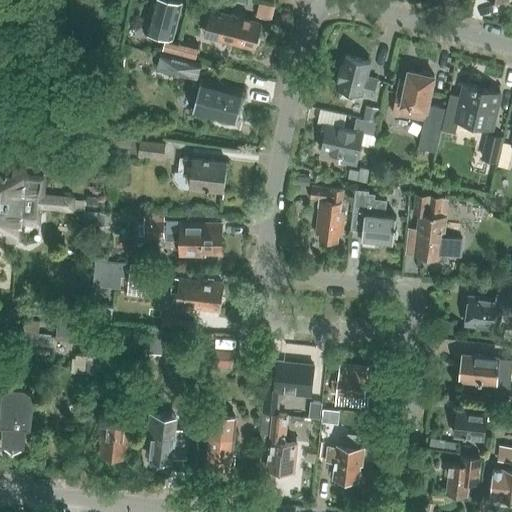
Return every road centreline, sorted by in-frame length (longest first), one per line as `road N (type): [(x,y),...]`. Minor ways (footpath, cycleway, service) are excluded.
road 1 (residential): [(273,270),(281,132),(315,0)]
road 2 (residential): [(209,511),(0,487)]
road 3 (residential): [(419,339),(423,282),(273,270)]
road 4 (residential): [(419,339),(270,325),(273,270)]
road 5 (residential): [(511,48),(330,0)]
road 6 (residential): [(405,511),(419,339)]
road 7 (residential): [(18,0),(0,139)]
